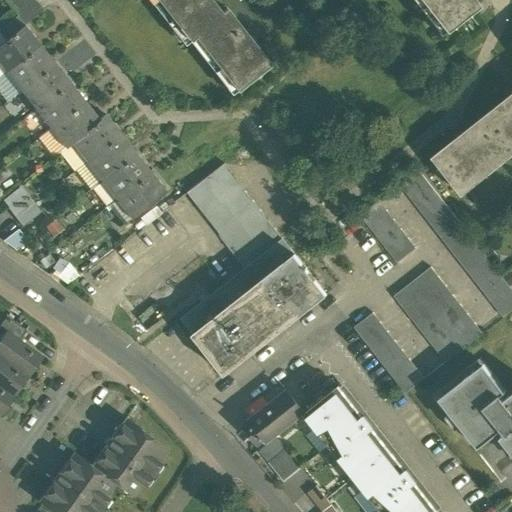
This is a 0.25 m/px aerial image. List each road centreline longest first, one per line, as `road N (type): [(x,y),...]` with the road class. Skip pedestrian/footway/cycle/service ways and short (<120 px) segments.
road 1 (residential): [(313,328),(461,511)]
road 2 (residential): [(0,478),(107,332)]
road 3 (residential): [(313,328),(371,281),(323,219)]
road 4 (residential): [(200,421),(313,328)]
road 5 (tertiary): [(0,258),(107,332)]
road 6 (tertiary): [(107,332),(200,421)]
road 7 (tertiary): [(200,421),(279,511)]
